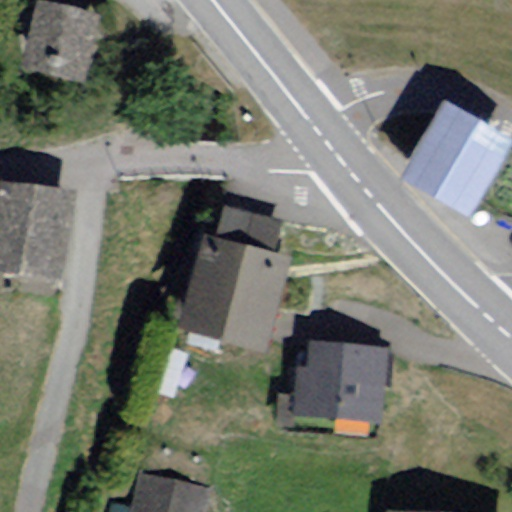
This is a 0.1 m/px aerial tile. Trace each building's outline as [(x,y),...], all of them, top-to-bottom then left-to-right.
[(106,19),(44,9),(33,82),(95,91),(106,19)] [(511,148),(453,113),(410,185),(478,226),(511,170),(511,148)] [(77,197),(10,191),(3,285),(70,291),(77,197)] [(212,242),(190,339),(278,359),(300,264),(281,260),(289,226),(233,214),(226,245),(212,242)] [(311,351),(306,419),(383,424),(388,356),(311,351)] [(206,511),(211,487),(145,475),(138,511),(206,511)]
